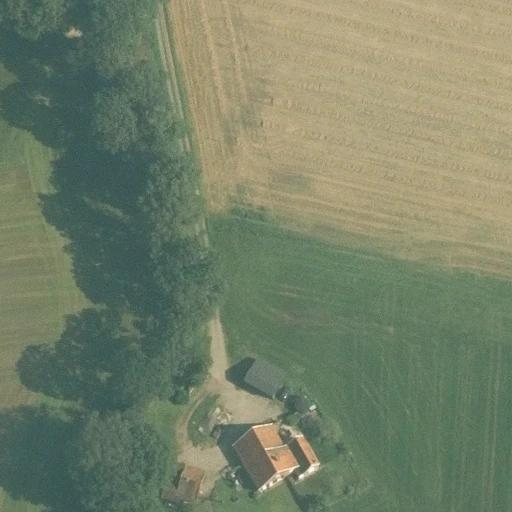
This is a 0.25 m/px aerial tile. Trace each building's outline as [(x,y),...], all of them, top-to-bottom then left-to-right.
[(258,361),(244,386),(272,401),(285,377),(258,361)] [(295,405),(295,414),(304,418),(310,413),(309,404),(301,401),(295,405)] [(284,452),(271,429),(234,450),(259,493),(298,470),(303,478),(318,469),(302,441),(284,452)] [(171,463),(162,494),(176,499),(175,503),(184,506),(184,504),(189,505),(190,504),(196,506),(205,474),(171,463)] [(132,501),(144,505),(152,480),(139,476),(132,501)]
